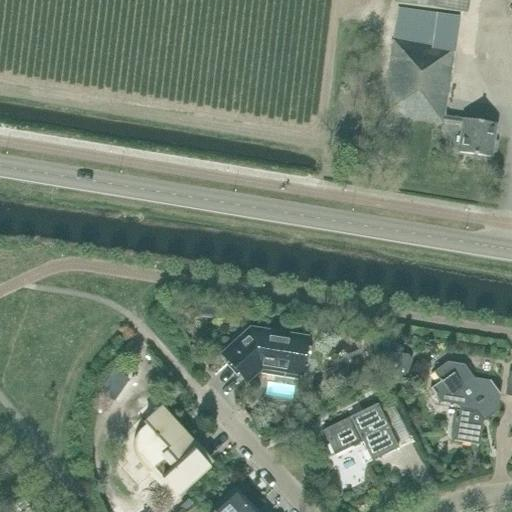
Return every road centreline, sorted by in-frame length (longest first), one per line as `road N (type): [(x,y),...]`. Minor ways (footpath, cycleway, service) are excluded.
road 1 (tertiary): [(511,251),(0,168)]
road 2 (residential): [(305,511),(204,391)]
